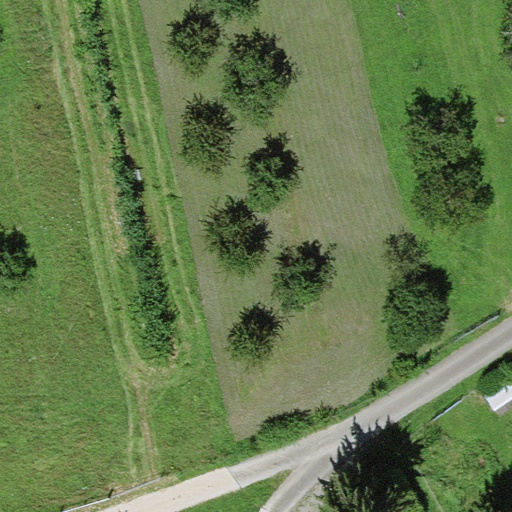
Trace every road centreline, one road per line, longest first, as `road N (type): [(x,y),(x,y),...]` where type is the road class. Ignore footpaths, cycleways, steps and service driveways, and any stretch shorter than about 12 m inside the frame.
road 1 (track): [(511,323),(339,438),(283,511)]
road 2 (track): [(127,511),(339,438)]
